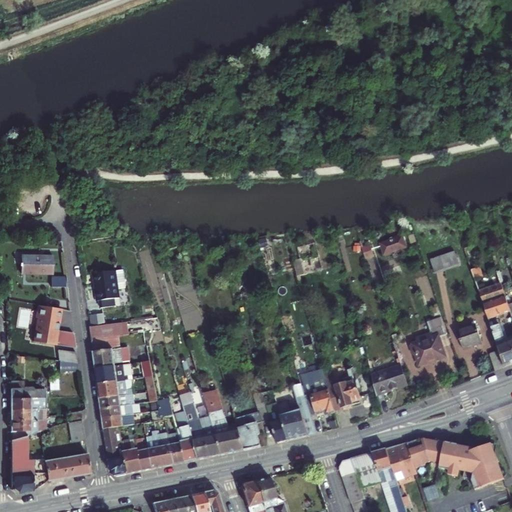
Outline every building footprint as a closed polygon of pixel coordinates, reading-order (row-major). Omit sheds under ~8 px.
[(413,234),(408,236),(411,243),(416,241),(413,234)] [(406,247),(403,237),(381,243),(385,253),(406,247)] [(366,259),(374,256),(370,244),(361,247),(366,259)] [(459,265),(455,252),(430,260),(434,273),(459,265)] [(53,274),(53,256),(22,256),(21,274),(53,274)] [(304,274),(300,260),(293,262),(296,276),(304,274)] [(99,301),(119,298),(118,290),(125,289),(123,270),(93,274),(94,284),(97,284),(99,301)] [(68,287),(66,277),(51,277),(51,287),(68,287)] [(483,304),(505,297),(501,285),(479,292),(483,304)] [(292,296),(299,294),(297,286),(289,288),(292,296)] [(125,289),(118,290),(119,298),(120,306),(127,305),(125,289)] [(510,312),(505,297),(483,304),(488,320),(510,312)] [(120,306),(119,298),(99,301),(100,309),(120,306)] [(35,341),(56,345),(58,330),(60,319),(61,309),(38,305),(36,318),(39,318),(35,341)] [(91,317),(92,326),(104,324),(103,315),(91,317)] [(437,335),(438,338),(447,335),(442,317),(427,322),(430,334),(431,336),(437,335)] [(497,346),(505,343),(499,325),(498,321),(489,323),(497,346)] [(129,332),(127,322),(90,327),(91,334),(91,340),(116,337),(129,335),(129,332)] [(482,343),(475,324),(457,331),(463,350),(482,343)] [(511,337),(508,339),(503,324),(499,325),(505,343),(511,340),(511,337)] [(58,330),(56,345),(76,348),(74,335),(74,334),(73,333),(58,330)] [(394,343),(403,341),(400,333),(392,335),(394,343)] [(444,356),(438,338),(437,335),(431,336),(430,334),(416,338),(418,344),(411,346),(413,355),(416,354),(419,364),(444,356)] [(113,350),(118,349),(116,337),(91,340),(93,352),(113,350)] [(511,340),(505,343),(497,346),(499,351),(504,368),(511,364),(511,340)] [(147,345),(139,347),(142,363),(150,361),(147,345)] [(124,362),(122,349),(118,349),(113,350),(115,364),(124,362)] [(76,357),(76,352),(58,350),(59,361),(77,363),(76,357)] [(115,366),(115,364),(113,350),(93,352),(94,358),(95,369),(115,366)] [(499,351),(490,354),(495,371),(504,368),(499,351)] [(153,376),(150,361),(142,363),(145,378),(153,376)] [(129,364),(115,366),(117,382),(131,380),(129,364)] [(117,382),(115,366),(95,369),(96,377),(97,385),(117,382)] [(408,385),(401,366),(371,376),(377,395),(408,385)] [(311,394),(328,389),(324,375),(323,369),(299,376),(301,384),(310,416),(317,414),(311,394)] [(336,386),(333,373),(324,375),(328,389),(334,411),(344,408),(344,409),(351,407),(351,406),(352,405),(351,402),(360,399),(357,388),(359,387),(357,381),(355,382),(351,370),(348,370),(350,377),(344,379),(345,383),(336,386)] [(270,376),(274,391),(280,389),(276,375),(270,376)] [(153,376),(145,378),(148,392),(155,391),(153,376)] [(59,379),(50,379),(50,389),(59,389),(59,379)] [(131,380),(117,382),(119,396),(133,395),(131,380)] [(99,399),(119,396),(117,382),(97,385),(98,391),(99,399)] [(210,392),(207,382),(200,383),(203,394),(210,392)] [(300,409),(307,431),(314,429),(310,416),(301,384),(294,386),(300,409)] [(32,387),(23,387),(10,388),(10,394),(10,397),(31,397),(46,397),(46,390),(34,390),(32,387)] [(334,411),(328,389),(311,394),(317,414),(326,411),(327,414),(335,412),(334,411)] [(209,413),(222,410),(216,390),(210,392),(203,394),(209,413)] [(155,391),(148,392),(149,402),(157,401),(155,391)] [(247,417),(249,426),(257,424),(270,420),(265,405),(262,394),(254,396),(259,413),(247,417)] [(133,395),(119,396),(120,407),(131,405),(134,405),(133,395)] [(120,407),(119,396),(99,399),(100,404),(101,409),(120,407)] [(31,409),(31,397),(10,397),(10,410),(31,409)] [(46,397),(31,397),(31,409),(46,409),(46,397)] [(173,415),(170,399),(157,401),(159,411),(160,417),(164,417),(173,415)] [(157,401),(149,402),(151,412),(159,411),(157,401)] [(277,402),(265,405),(270,420),(270,421),(282,418),(281,414),(277,402)] [(131,405),(120,407),(122,417),(133,415),(131,405)] [(122,417),(120,407),(101,409),(101,415),(102,420),(122,417)] [(31,420),(31,409),(10,410),(10,415),(10,420),(31,420)] [(46,409),(31,409),(31,420),(46,420),(46,409)] [(309,436),(307,431),(300,409),(281,414),(282,418),(288,441),(301,438),(309,436)] [(222,410),(209,413),(210,417),(212,421),(216,434),(238,429),(237,424),(229,426),(222,410)] [(82,415),(81,411),(69,414),(71,421),(83,418),(82,415)] [(159,411),(151,412),(153,422),(165,420),(164,417),(160,417),(159,411)] [(175,414),(178,428),(189,425),(188,422),(184,412),(175,414)] [(133,415),(122,417),(123,427),(134,425),(133,415)] [(123,427),(122,417),(102,420),(103,424),(103,430),(119,427),(123,427)] [(249,426),(247,417),(236,420),(237,424),(238,429),(249,426)] [(205,437),(216,434),(212,421),(206,423),(204,418),(199,419),(205,437)] [(288,441),(282,418),(270,421),(277,443),(282,442),(288,441)] [(194,439),(205,437),(199,419),(188,422),(189,425),(194,439)] [(11,426),(11,431),(31,431),(31,420),(10,420),(11,426)] [(46,420),(31,420),(31,431),(31,434),(46,429),(46,420)] [(82,426),(82,421),(68,423),(72,443),(85,441),(84,436),(82,426)] [(257,424),(249,426),(238,429),(245,451),(253,448),(260,446),(257,435),(260,434),(257,424)] [(194,439),(189,425),(178,428),(177,428),(178,432),(181,443),(194,439)] [(109,461),(124,458),(123,451),(122,443),(119,427),(103,430),(104,436),(107,451),(109,461)] [(245,451),(238,429),(216,434),(221,455),(232,453),(245,451)] [(31,434),(31,431),(11,431),(11,441),(23,437),(31,434)] [(149,449),(160,447),(157,435),(157,432),(146,434),(147,438),(149,449)] [(170,445),(181,443),(178,432),(168,435),(170,445)] [(160,447),(170,445),(168,435),(167,433),(157,435),(160,447)] [(221,455),(216,434),(205,437),(210,458),(214,457),(221,455)] [(11,473),(33,474),(34,474),(34,460),(23,460),(23,437),(11,441),(11,449),(11,464),(11,473)] [(210,458),(205,437),(194,439),(198,460),(203,459),(210,458)] [(139,451),(149,449),(147,438),(136,440),(138,447),(139,451)] [(468,447),(467,447),(452,444),(433,440),(424,438),(421,439),(423,445),(409,450),(415,469),(425,466),(425,464),(430,462),(440,464),(439,469),(449,471),(448,475),(457,477),(459,468),(465,469),(463,478),(472,480),(472,481),(475,490),(504,479),(491,444),(477,449),(474,448),(473,452),(470,452),(470,450),(470,449),(469,448),(469,447),(468,447)] [(198,460),(194,439),(181,443),(185,463),(191,461),(198,460)] [(409,450),(423,445),(421,439),(407,444),(409,450)] [(122,443),(123,451),(138,447),(136,440),(122,443)] [(185,463),(181,443),(170,445),(175,465),(180,464),(185,463)] [(396,481),(417,474),(415,469),(409,450),(407,444),(397,447),(386,450),(392,468),(396,479),(396,481)] [(175,465),(170,445),(160,447),(164,467),(169,466),(175,465)] [(139,472),(143,471),(139,451),(138,447),(123,451),(124,458),(128,474),(139,472)] [(164,467),(160,447),(149,449),(153,469),(157,468),(164,467)] [(153,469),(149,449),(139,451),(143,471),(153,469)] [(372,454),(377,472),(392,468),(386,450),(378,452),(372,454)] [(87,454),(44,461),(48,481),(71,477),(90,473),(87,454)] [(361,489),(381,484),(377,472),(372,454),(362,456),(351,459),(356,473),(358,480),(360,486),(361,489)] [(128,474),(124,458),(109,461),(111,473),(117,477),(121,476),(128,474)] [(349,475),(356,473),(351,459),(344,461),(349,475)] [(343,477),(349,475),(344,461),(343,462),(340,468),(343,477)] [(377,472),(381,484),(396,479),(392,468),(377,472)] [(26,492),(33,491),(33,474),(11,473),(11,483),(11,490),(17,495),(26,492)] [(345,484),(358,480),(356,473),(349,475),(343,477),(345,484)] [(261,501),(275,496),(269,477),(261,479),(255,480),(261,501)] [(396,481),(396,479),(381,484),(390,511),(406,511),(404,504),(402,498),(396,481)] [(247,505),(261,501),(255,480),(248,482),(243,483),(241,486),(247,505)] [(347,490),(360,486),(358,480),(345,484),(347,490)] [(423,489),(428,501),(441,497),(436,484),(423,489)] [(347,490),(349,497),(362,493),(361,489),(360,486),(347,490)] [(223,511),(217,491),(213,489),(208,490),(203,492),(209,511),(223,511)] [(190,494),(195,511),(209,511),(203,492),(196,493),(190,494)] [(364,500),(365,500),(362,493),(349,497),(352,504),(364,500)] [(181,497),(185,511),(195,511),(190,494),(185,496),(181,497)] [(275,496),(261,501),(264,509),(265,511),(273,511),(272,506),(284,502),(283,501),(278,498),(276,499),(275,496)] [(175,511),(185,511),(181,497),(176,498),(172,498),(175,511)] [(162,500),(165,511),(175,511),(172,498),(167,499),(162,500)] [(152,503),(155,511),(165,511),(162,500),(158,501),(152,503)] [(354,511),(366,507),(364,500),(352,504),(354,511)] [(255,511),(264,509),(261,501),(247,505),(249,511),(255,511)] [(287,511),(284,502),(272,506),(273,511),(287,511)]
